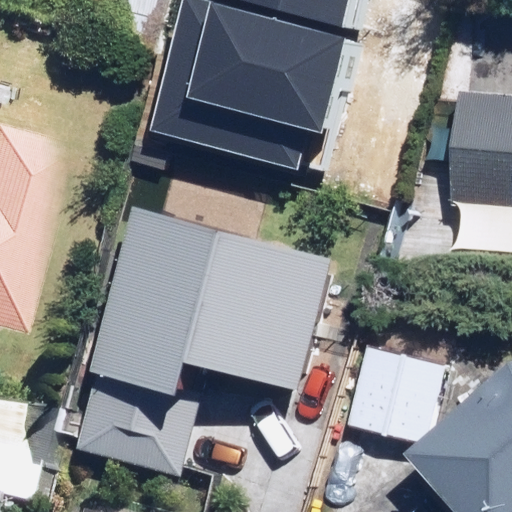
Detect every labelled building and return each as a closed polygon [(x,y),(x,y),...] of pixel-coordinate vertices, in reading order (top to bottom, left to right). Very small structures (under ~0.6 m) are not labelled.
[(175,0),(83,0),(127,11),(116,54),(160,65),(175,0)] [(270,0),(270,15),(254,15),(252,77),(365,81),(366,34),(385,35),(386,0),(270,0)] [(511,102),(462,99),(455,209),(511,212),(511,102)] [(0,341),(53,160),(0,144),(0,341)] [(347,274),(143,220),(81,453),(190,482),(218,375),(313,400),(347,274)] [(433,449),(452,364),(378,347),(358,432),(433,449)] [(511,511),(511,376),(419,466),(463,511),(511,511)] [(0,413),(0,501),(44,511),(62,427),(0,413)]
